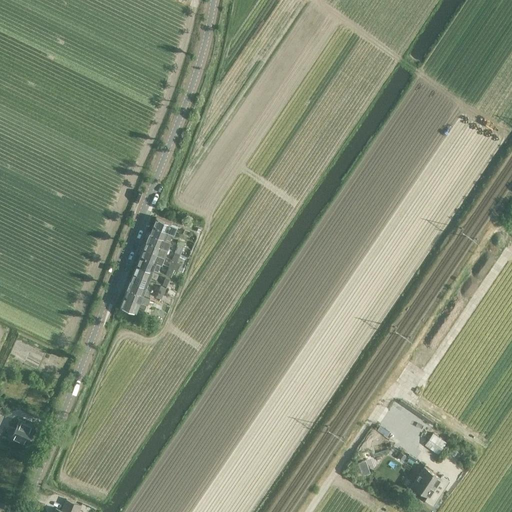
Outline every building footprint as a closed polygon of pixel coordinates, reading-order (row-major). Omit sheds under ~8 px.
[(177,226),(156,217),(152,225),(172,234),(173,233),(174,234),(177,226)] [(149,232),(169,241),(172,234),(152,225),(149,232)] [(169,241),(149,232),(146,240),(167,249),(169,243),(169,241)] [(143,248),(164,256),(167,249),(146,240),(143,248)] [(178,244),(174,252),(180,254),(183,245),(179,244),(178,244)] [(164,256),(143,248),(140,255),(161,264),(164,256)] [(171,259),(177,262),(180,254),(174,252),(171,259)] [(137,263),(158,271),(161,264),(140,255),(137,263)] [(168,267),(174,269),(177,262),(171,259),(168,267)] [(136,265),(133,273),(148,279),(150,276),(156,279),(158,274),(136,265)] [(174,269),(168,267),(165,274),(171,277),(174,269)] [(148,279),(133,273),(130,280),(145,287),(146,286),(148,279)] [(127,288),(149,297),(150,297),(149,292),(150,288),(146,286),(145,287),(130,280),(127,288)] [(153,302),(148,300),(149,297),(127,288),(124,296),(139,302),(139,300),(152,306),(153,302)] [(139,302),(124,296),(120,305),(136,311),(138,306),(144,308),(144,310),(149,312),(152,306),(139,300),(139,302)] [(12,435),(26,442),(33,427),(18,420),(15,428),(9,425),(6,430),(12,433),(12,435)] [(438,454),(446,442),(432,433),(424,444),(438,454)] [(412,485),(428,496),(440,477),(424,466),(412,485)] [(66,499),(64,504),(61,510),(55,508),(53,511),(78,511),(81,505),(66,499)]
